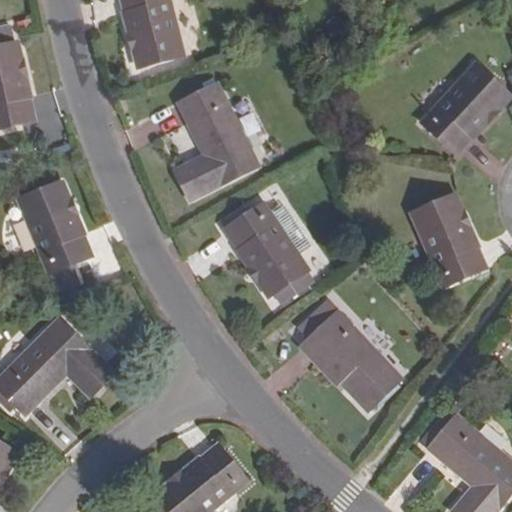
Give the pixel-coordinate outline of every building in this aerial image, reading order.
[(118,0),(137,70),(184,58),(169,0),(118,0)] [(0,46),(0,129),(37,121),(18,42),(0,46)] [(421,124),(457,157),(511,97),(475,64),(421,124)] [(174,171),(189,202),(258,167),(218,85),(177,105),(203,157),(174,171)] [(17,201),(48,276),(94,258),(63,183),(17,201)] [(455,196),(410,215),(442,289),(487,269),(455,196)] [(272,296),(278,304),(314,280),(264,204),(223,230),(267,298),(272,296)] [(349,381),(343,387),(367,412),(400,381),(337,314),(308,340),(349,381)] [(0,402),(5,408),(10,403),(14,407),(25,417),(66,375),(75,366),(84,375),(76,384),(89,398),(113,374),(59,320),(0,378),(0,402)] [(349,381),(308,340),(303,346),(343,387),(349,381)] [(75,366),(66,375),(76,384),(84,375),(75,366)] [(10,403),(5,408),(9,412),(14,407),(10,403)] [(452,511),(497,511),(511,494),(511,463),(456,417),(428,451),(472,487),(452,511)] [(0,485),(18,455),(0,444),(0,485)] [(154,495),(168,511),(210,511),(248,482),(217,445),(154,495)]
